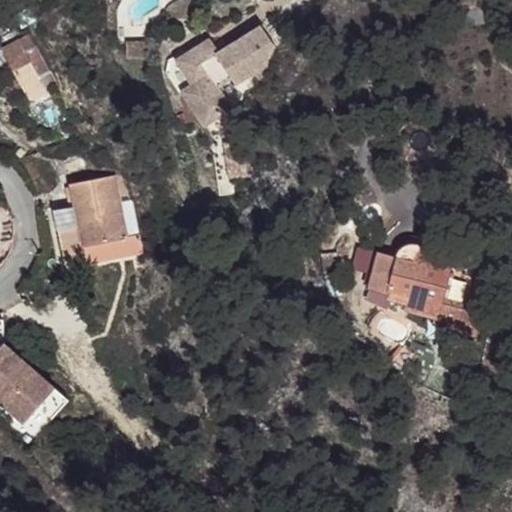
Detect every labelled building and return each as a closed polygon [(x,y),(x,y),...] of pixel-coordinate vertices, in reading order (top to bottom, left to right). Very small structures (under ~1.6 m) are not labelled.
[(28,8),(17,14),(23,26),(34,19),(28,8)] [(184,92),(205,125),(230,109),(217,88),(231,78),(235,85),(264,67),(275,47),(262,27),(218,55),(210,41),(179,61),(194,85),(184,92)] [(28,36),(3,50),(31,102),(47,93),(44,88),(53,83),(28,36)] [(127,58),(153,58),(153,41),(126,41),(127,58)] [(505,133),(477,127),(475,135),(489,138),(486,151),(500,154),(505,133)] [(476,142),(487,144),(489,138),(475,135),(476,142)] [(242,142),(230,144),(235,177),(247,175),(242,142)] [(114,175),(72,184),(76,206),(54,210),(66,267),(143,252),(139,233),(126,236),(114,175)] [(422,237),(419,246),(453,256),(456,246),(422,237)] [(453,256),(419,246),(413,245),(405,247),(400,250),(397,258),(374,252),(373,254),(371,261),(376,263),(374,272),(369,290),(366,299),(387,308),(393,297),(389,296),(391,291),(411,296),(408,310),(435,317),(433,323),(458,330),(463,309),(441,302),(453,256)] [(354,267),(374,272),(376,263),(371,261),(373,254),(358,250),(354,267)] [(481,313),(463,309),(458,330),(475,335),(481,313)] [(56,389),(5,344),(0,348),(0,402),(24,424),(56,389)] [(403,347),(391,363),(401,370),(412,354),(403,347)] [(56,389),(24,424),(38,436),(69,400),(56,389)] [(194,436),(187,440),(193,452),(200,448),(194,436)]
